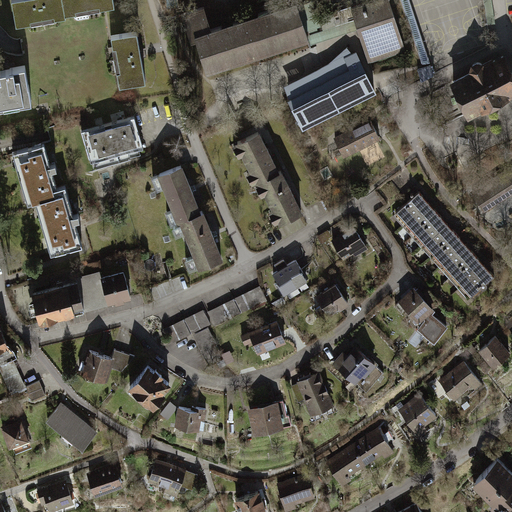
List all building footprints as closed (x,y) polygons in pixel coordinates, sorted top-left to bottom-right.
[(70,16),(66,0),(19,0),(15,1),(21,30),(70,21),(70,16)] [(67,0),(70,16),(122,8),(120,0),(67,0)] [(206,73),(310,41),(298,0),(217,28),(207,5),(181,16),(191,43),(196,42),(206,73)] [(389,0),(353,0),(350,1),(369,62),(406,50),(389,0)] [(420,68),(423,78),(435,75),(419,21),(412,23),(425,67),(420,68)] [(143,31),(114,35),(121,87),(151,83),(143,31)] [(357,51),(283,87),(304,129),(378,94),(357,51)] [(456,80),(454,81),(455,83),(470,112),(469,112),(471,114),(473,113),(472,113),(511,92),(511,72),(503,57),(493,62),(492,60),(483,64),(481,63),(480,62),(477,62),(475,63),(474,64),(473,65),(472,67),(473,69),(473,72),(456,81),(456,80)] [(34,65),(0,70),(0,113),(40,108),(34,65)] [(134,116),(82,131),(91,164),(143,149),(134,116)] [(372,119),(335,137),(345,158),(382,139),(372,119)] [(288,173),(269,133),(243,145),(262,186),(268,183),(288,173)] [(37,202),(57,196),(55,188),(59,187),(46,142),(15,152),(30,204),(37,202)] [(193,166),(168,176),(186,221),(191,219),(211,211),(193,166)] [(511,167),(510,167),(473,191),(484,210),(511,192),(511,167)] [(288,173),(268,183),(286,222),(312,210),(294,171),(288,173)] [(431,243),(456,224),(427,191),(403,210),(431,243)] [(37,202),(53,254),(83,245),(67,193),(57,196),(37,202)] [(211,211),(191,219),(209,267),(235,257),(216,210),(211,211)] [(456,224),(431,243),(483,295),(505,274),(456,224)] [(358,225),(336,238),(352,261),(373,249),(358,225)] [(304,258),(278,271),(289,293),(314,278),(304,258)] [(101,272),(111,308),(138,300),(128,265),(101,272)] [(414,282),(399,295),(422,318),(417,326),(437,339),(449,322),(433,310),(437,304),(414,282)] [(342,283),(322,295),(337,317),(358,305),(342,283)] [(220,350),(209,326),(268,301),(262,286),(208,309),(203,297),(162,314),(174,342),(195,333),(205,356),(220,350)] [(41,297),(48,326),(87,316),(80,287),(41,297)] [(286,316),(254,331),(267,353),(300,339),(286,316)] [(0,360),(19,353),(6,320),(0,321),(0,360)] [(511,340),(507,335),(491,348),(507,367),(511,362),(511,340)] [(388,363),(360,343),(344,363),(372,382),(388,363)] [(116,357),(93,349),(86,373),(121,384),(125,370),(132,372),(137,354),(119,349),(116,357)] [(474,359),(448,378),(465,398),(492,378),(474,359)] [(153,366),(136,392),(169,413),(186,388),(153,366)] [(328,371),(304,380),(319,415),(345,405),(328,371)] [(29,385),(35,399),(48,394),(41,380),(29,385)] [(449,417),(429,393),(409,409),(430,433),(449,417)] [(106,430),(66,400),(50,422),(90,451),(106,430)] [(290,400),(258,407),(265,433),(297,427),(290,400)] [(214,409),(186,405),(183,426),(213,430),(214,409)] [(29,419),(6,429),(15,451),(38,442),(29,419)] [(388,422),(337,458),(355,483),(406,448),(388,422)] [(101,497),(130,487),(118,453),(89,463),(101,497)] [(204,473),(164,458),(154,484),(186,496),(192,484),(200,487),(204,473)] [(511,460),(510,458),(485,482),(511,509),(511,460)] [(317,470),(286,483),(298,506),(329,493),(317,470)] [(52,511),(81,503),(72,474),(40,484),(48,511),(52,511)] [(282,511),(274,488),(250,497),(255,511),(282,511)] [(0,511),(12,511),(6,498),(0,501),(0,511)] [(432,511),(425,500),(404,511),(432,511)]
